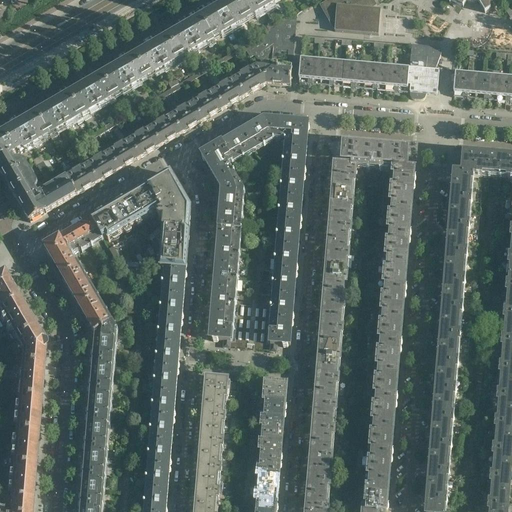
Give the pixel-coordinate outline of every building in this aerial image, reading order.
[(265,13),(257,0),(236,0),(237,1),(236,2),(247,21),(254,17),(255,19),(265,13)] [(281,1),(280,0),(257,0),(265,13),(275,7),(274,5),(281,1)] [(377,6),(373,0),(330,0),(320,6),(334,31),(335,30),(335,33),(370,36),(379,37),(381,14),(381,11),(371,10),(377,6)] [(447,0),(450,5),(450,4),(453,2),(457,4),(462,7),(462,8),(463,8),(466,2),(467,3),(469,3),(470,4),(472,4),(474,4),(475,3),(477,3),(478,2),(485,14),(490,11),(490,10),(490,0),(447,0)] [(247,21),(236,2),(235,2),(233,1),(230,3),(230,5),(219,11),(231,33),(241,27),(240,25),(247,21)] [(231,33),(219,11),(208,18),(206,17),(203,19),(203,20),(202,21),(213,41),(220,37),(222,39),(231,33)] [(247,51),(250,57),(254,55),(256,59),(263,70),(273,62),(281,63),(282,61),(293,61),(295,36),(296,23),(296,16),(291,19),(279,27),(274,29),(270,32),(258,39),(245,46),(244,47),(247,51)] [(213,41),(202,21),(201,22),(199,21),(196,23),(196,25),(186,31),(198,52),(208,46),(209,49),(216,45),(213,41)] [(198,52),(186,31),(175,37),(174,36),(170,38),(170,40),(169,40),(181,60),(187,56),(188,58),(198,52)] [(181,60),(169,40),(168,41),(167,40),(163,42),(163,44),(153,50),(165,71),(175,66),(174,63),(181,60)] [(429,88),(437,68),(427,67),(428,48),(413,47),(412,46),(412,47),(410,70),(408,88),(411,88),(410,95),(410,96),(410,97),(411,98),(411,99),(412,100),(413,100),(414,101),(415,102),(417,102),(418,102),(419,102),(420,102),(421,102),(422,101),(423,101),(424,100),(425,99),(428,92),(429,91),(430,91),(429,88)] [(437,66),(441,55),(441,54),(441,53),(441,52),(440,51),(440,50),(439,50),(439,49),(438,49),(437,49),(428,48),(427,67),(437,68),(437,66)] [(165,71),(153,50),(142,56),(141,55),(137,57),(137,59),(136,59),(148,79),(154,75),(155,77),(165,71)] [(148,79),(136,59),(135,60),(134,59),(130,61),(131,63),(120,69),(133,91),(142,85),(141,83),(148,79)] [(321,87),(323,63),(318,62),(301,61),(299,80),(299,85),(308,85),(318,86),(321,87)] [(342,88),(345,65),(334,64),(323,63),(321,87),(329,87),(334,88),(342,88)] [(364,90),(366,67),(361,66),(345,65),(342,88),(351,89),(361,90),(362,90),(364,90)] [(277,71),(263,70),(271,86),(291,88),(291,79),(292,68),(279,67),(279,68),(277,67),(277,71)] [(386,92),(388,68),(377,67),(366,67),(364,90),(373,91),(377,92),(381,92),(386,92)] [(408,88),(410,70),(388,68),(386,92),(394,93),(404,94),(408,94),(408,88)] [(133,91),(120,69),(109,75),(108,74),(105,76),(105,78),(103,79),(115,98),(121,94),(123,96),(133,91)] [(260,90),(266,86),(258,70),(251,73),(250,71),(246,73),(241,76),(243,78),(237,82),(246,98),(252,94),(252,95),(260,90)] [(260,70),(258,70),(266,86),(269,86),(271,86),(263,70),(260,70)] [(476,100),(478,76),(468,76),(456,75),(453,98),(462,99),(467,100),(476,100)] [(497,102),(499,78),(483,77),(478,76),(476,100),(479,101),(488,101),(497,102)] [(115,98),(103,79),(102,79),(101,78),(98,80),(98,82),(87,88),(100,110),(110,104),(108,102),(115,98)] [(511,103),(511,79),(510,79),(499,78),(497,102),(505,103),(510,103),(511,103)] [(246,98),(237,82),(231,85),(229,83),(225,85),(220,88),(222,91),(216,94),(225,110),(231,107),(239,102),(246,98)] [(100,110),(87,88),(76,94),(75,93),(72,95),(72,97),(71,98),(82,117),(89,113),(90,116),(100,110)] [(225,110),(216,94),(209,98),(208,95),(204,98),(199,100),(201,103),(194,106),(204,123),(210,119),(210,120),(218,115),(218,114),(225,110)] [(82,117),(71,98),(70,98),(68,97),(65,99),(65,101),(54,107),(67,129),(77,123),(76,121),(82,117)] [(204,123),(194,106),(188,110),(187,108),(183,110),(179,112),(180,115),(174,119),(183,135),(189,131),(189,132),(197,127),(197,126),(204,123)] [(67,129),(54,107),(44,114),(42,113),(39,115),(39,116),(38,116),(50,136),(56,133),(58,135),(67,129)] [(50,136),(38,116),(37,118),(35,117),(32,119),(32,120),(22,126),(35,148),(45,142),(43,140),(50,136)] [(162,122),(173,141),(176,139),(183,135),(174,119),(168,122),(166,120),(162,122)] [(273,133),(272,133),(273,123),(265,122),(265,121),(254,128),(264,145),(273,140),(273,138),(273,133)] [(163,147),(168,143),(173,141),(162,122),(158,125),(159,127),(153,131),(163,147)] [(292,136),(293,124),(273,123),(272,133),(273,133),(273,138),(283,139),(284,138),(288,135),(292,136)] [(307,140),(308,133),(308,128),(309,126),(305,125),(293,124),(292,136),(288,135),(284,138),(287,141),(289,139),(307,140)] [(35,148),(22,126),(11,133),(9,132),(4,135),(16,154),(16,153),(18,154),(23,152),(25,154),(35,148)] [(264,145),(254,128),(243,134),(253,151),(264,145)] [(141,135),(152,153),(155,151),(163,147),(153,131),(146,135),(144,133),(141,135)] [(253,151),(243,134),(233,140),(243,158),(253,151)] [(0,161),(5,159),(5,160),(13,155),(16,154),(4,135),(0,137),(0,161)] [(141,159),(147,156),(152,153),(141,135),(136,138),(138,140),(132,143),(141,159)] [(81,143),(78,138),(73,140),(69,143),(73,148),(76,145),(81,143)] [(306,153),(307,140),(289,139),(287,141),(288,143),(287,144),(286,151),(306,153)] [(243,158),(233,140),(222,146),(232,164),(243,158)] [(119,147),(130,166),(134,163),(141,159),(132,143),(124,148),(123,145),(119,147)] [(222,146),(221,147),(216,150),(202,158),(203,159),(206,164),(210,171),(224,162),(227,167),(232,164),(222,146)] [(354,147),(353,147),(347,147),(345,146),(344,149),(344,153),(344,158),(343,164),(352,165),(352,168),(356,168),(361,168),(362,159),(353,158),(354,147)] [(119,172),(126,168),(130,166),(119,147),(115,150),(117,152),(110,156),(119,172)] [(369,169),(371,149),(354,147),(353,158),(362,159),(361,168),(369,169)] [(381,170),(383,150),(371,149),(369,169),(381,170)] [(398,162),(399,151),(383,150),(381,170),(389,171),(390,161),(398,162)] [(305,165),(306,153),(286,151),(285,163),(305,165)] [(409,152),(406,151),(401,151),(399,151),(398,162),(390,161),(389,171),(394,171),(399,172),(399,168),(408,169),(409,158),(411,158),(411,155),(409,155),(409,152)] [(0,161),(0,171),(2,174),(4,178),(5,180),(26,168),(23,163),(18,161),(17,162),(13,155),(5,160),(5,159),(0,161)] [(98,160),(109,178),(113,176),(119,172),(110,156),(103,160),(102,157),(98,160)] [(477,157),(473,157),(468,156),(465,156),(464,159),(464,163),(463,174),(463,175),(463,176),(474,177),(478,178),(478,172),(476,172),(477,157)] [(489,169),(490,158),(477,157),(476,172),(478,172),(478,178),(482,178),(482,176),(490,177),(490,170),(489,169)] [(502,171),(503,159),(490,158),(489,169),(490,170),(490,177),(500,177),(501,170),(502,171)] [(511,160),(503,159),(502,171),(501,170),(500,177),(508,178),(508,180),(511,180),(511,160)] [(98,184),(105,180),(109,178),(98,160),(94,162),(95,164),(89,168),(98,184)] [(52,169),(48,162),(47,162),(44,164),(48,172),(52,169)] [(233,176),(227,167),(224,162),(210,171),(218,185),(233,176)] [(304,177),(304,176),(305,171),(305,165),(285,163),(284,175),(304,177)] [(48,172),(44,164),(40,166),(38,167),(44,177),(45,176),(44,175),(49,172),(48,172)] [(77,196),(84,193),(88,190),(77,172),(73,164),(68,167),(70,170),(64,173),(67,180),(68,180),(77,196)] [(356,175),(356,168),(352,168),(352,165),(343,164),(343,165),(343,167),(339,167),(335,166),(334,179),(353,180),(354,175),(356,175)] [(5,180),(10,189),(12,192),(13,194),(34,182),(26,168),(5,180)] [(77,172),(88,190),(92,188),(98,184),(89,168),(83,172),(81,169),(77,172)] [(414,185),(414,183),(415,178),(415,172),(410,172),(407,172),(408,171),(408,169),(399,168),(399,172),(394,171),(394,178),(396,178),(395,183),(414,185)] [(52,178),(49,172),(44,175),(45,176),(44,177),(46,181),(52,178)] [(303,189),(304,183),(304,178),(304,177),(284,175),(283,187),(303,189)] [(182,271),(186,271),(188,246),(191,211),(171,176),(149,189),(92,222),(95,227),(102,240),(103,242),(107,240),(109,243),(162,212),(163,214),(161,215),(160,216),(159,217),(159,218),(160,219),(160,220),(161,220),(164,220),(160,269),(182,271)] [(243,193),(233,176),(218,185),(223,193),(223,194),(243,196),(243,193)] [(455,176),(454,181),(454,187),(454,188),(471,189),(471,184),(473,184),(474,181),(474,177),(463,176),(459,176),(455,176)] [(352,194),(353,185),(355,185),(355,180),(353,180),(334,179),(334,181),(334,183),(334,185),(332,186),(332,190),(333,191),(333,192),(352,194)] [(77,196),(68,180),(67,180),(57,186),(54,187),(64,204),(77,196)] [(13,194),(15,196),(16,200),(22,209),(38,200),(37,197),(40,196),(37,191),(37,190),(38,190),(38,189),(38,188),(34,182),(13,194)] [(413,196),(413,192),(414,186),(414,185),(395,183),(395,189),(393,188),(391,205),(393,205),(393,211),(412,212),(413,196)] [(64,204),(54,187),(42,195),(51,211),(64,204)] [(302,201),(303,189),(283,187),(282,200),(302,201)] [(454,188),(454,189),(453,195),(453,202),(472,203),(472,199),(470,198),(471,189),(454,188)] [(353,212),(353,203),(351,202),(352,194),(333,192),(333,193),(332,194),(331,198),(333,199),(332,200),(332,204),(332,207),(331,217),(350,219),(351,211),(353,212)] [(242,208),(243,196),(223,194),(222,206),(242,208)] [(22,209),(27,217),(29,221),(31,224),(46,215),(50,212),(51,211),(42,195),(40,196),(37,197),(38,200),(22,209)] [(301,213),(302,201),(282,200),(281,212),(301,213)] [(469,217),(469,208),(471,208),(472,203),(453,202),(452,215),(469,217)] [(241,220),(242,208),(222,206),(221,218),(241,220)] [(410,239),(410,238),(410,233),(411,228),(412,212),(393,211),(392,216),(390,216),(389,232),(391,233),(391,238),(410,239)] [(300,226),(300,224),(301,219),(301,213),(281,212),(280,224),(300,226)] [(468,226),(469,217),(452,215),(451,229),(469,231),(470,226),(468,226)] [(351,231),(351,227),(349,226),(350,219),(331,217),(330,227),(330,231),(330,235),(330,236),(328,237),(328,240),(329,241),(329,243),(348,244),(353,245),(354,236),(356,236),(356,232),(351,231)] [(221,218),(220,224),(220,229),(220,231),(240,232),(241,220),(221,218)] [(102,240),(95,227),(92,222),(81,229),(93,248),(103,242),(102,240)] [(299,238),(300,232),(300,226),(280,224),(279,236),(299,238)] [(93,248),(81,229),(71,235),(81,252),(82,254),(93,248)] [(451,229),(450,236),(450,241),(449,243),(466,244),(467,235),(469,235),(469,231),(451,229)] [(220,231),(219,237),(219,242),(219,243),(239,244),(240,232),(220,231)] [(81,252),(71,235),(60,241),(64,249),(67,247),(72,255),(76,253),(79,253),(81,252)] [(298,250),(299,238),(279,236),(278,248),(298,250)] [(409,251),(409,246),(409,241),(410,239),(391,238),(390,243),(388,243),(387,260),(389,260),(388,265),(407,267),(409,251)] [(72,255),(67,247),(64,249),(60,241),(45,249),(53,262),(57,259),(58,262),(63,259),(66,263),(71,260),(69,257),(72,255)] [(219,243),(219,244),(218,249),(218,255),(238,257),(239,244),(219,243)] [(349,258),(349,253),(347,253),(348,244),(329,243),(329,244),(327,245),(327,248),(328,249),(328,250),(328,254),(328,258),(327,268),(346,270),(351,270),(351,262),(353,263),(354,258),(349,258)] [(449,243),(449,244),(449,249),(448,256),(467,258),(468,253),(466,253),(466,244),(449,243)] [(297,262),(298,250),(278,248),(277,260),(297,262)] [(237,269),(238,257),(218,255),(217,267),(237,269)] [(464,271),(465,262),(467,262),(467,258),(448,256),(447,270),(464,271)] [(80,270),(76,264),(73,264),(71,260),(66,263),(63,259),(58,262),(57,259),(53,262),(63,280),(80,270)] [(296,274),(296,273),(297,268),(297,262),(277,260),(276,273),(296,274)] [(405,294),(405,293),(406,287),(406,282),(407,267),(388,265),(388,271),(386,270),(385,277),(385,287),(387,287),(386,292),(405,294)] [(236,281),(237,269),(217,267),(216,279),(236,281)] [(346,286),(347,277),(345,277),(346,270),(327,268),(326,277),(326,281),(325,285),(325,286),(324,287),(324,291),(325,292),(325,293),(344,295),(344,286),(346,286)] [(88,285),(80,270),(63,280),(72,295),(88,285)] [(463,280),(464,271),(447,270),(446,284),(465,285),(465,280),(463,280)] [(134,279),(135,271),(125,271),(124,279),(134,279)] [(144,283),(145,271),(137,271),(136,283),(144,283)] [(184,299),(185,280),(186,275),(186,274),(182,273),(166,272),(164,297),(184,299)] [(4,277),(8,285),(10,284),(4,273),(2,273),(0,273),(0,275),(0,276),(1,276),(2,277),(3,277),(4,277)] [(295,286),(296,280),(296,275),(296,274),(276,273),(275,285),(295,286)] [(1,309),(17,300),(11,290),(10,287),(8,285),(4,277),(3,277),(1,276),(0,276),(0,275),(0,307),(1,309)] [(216,279),(215,285),(215,291),(215,292),(235,293),(236,281),(216,279)] [(446,284),(445,291),(445,296),(445,297),(462,299),(463,290),(465,290),(465,285),(446,284)] [(97,300),(88,285),(72,295),(81,310),(97,300)] [(294,298),(295,286),(275,285),(274,297),(294,298)] [(215,292),(215,293),(214,298),(214,304),(234,305),(235,293),(215,292)] [(404,306),(404,301),(405,295),(405,294),(386,292),(386,298),(384,298),(382,314),(384,315),(384,320),(403,321),(404,306)] [(344,313),(345,304),(343,304),(344,295),(325,293),(325,295),(323,296),(323,299),(324,300),(324,301),(324,305),(324,309),(323,319),(342,320),(342,313),(344,313)] [(182,323),(182,322),(182,317),(184,299),(164,297),(162,321),(182,323)] [(293,311),(294,298),(274,297),(273,309),(293,311)] [(445,297),(445,299),(444,304),(444,311),(463,313),(463,308),(461,308),(462,299),(445,297)] [(15,340),(34,329),(30,322),(25,314),(21,307),(17,300),(1,309),(0,309),(0,329),(1,329),(10,343),(15,340)] [(105,313),(97,300),(81,310),(88,323),(105,313)] [(233,318),(234,305),(214,304),(213,316),(233,318)] [(292,323),(292,322),(293,317),(293,311),(273,309),(272,321),(292,323)] [(460,326),(460,317),(462,317),(463,313),(444,311),(443,325),(460,326)] [(88,323),(96,335),(112,326),(105,313),(88,323)] [(232,330),(233,318),(213,316),(211,328),(232,330)] [(342,337),(343,328),(341,328),(342,320),(323,319),(322,324),(322,330),(321,335),(321,337),(320,338),(319,341),(321,343),(321,344),(340,345),(340,337),(342,337)] [(401,349),(401,347),(401,342),(401,338),(403,321),(384,320),(383,325),(381,325),(380,342),(382,342),(382,347),(401,349)] [(180,347),(181,329),(182,324),(182,323),(162,321),(160,346),(180,347)] [(291,335),(292,329),(292,324),(292,323),(272,321),(271,333),(291,335)] [(459,335),(460,326),(443,325),(442,338),(461,340),(461,335),(459,335)] [(114,350),(116,337),(116,332),(112,326),(96,335),(95,348),(114,350)] [(231,340),(232,330),(211,328),(210,341),(213,341),(213,343),(217,343),(218,342),(221,342),(224,342),(224,340),(231,340)] [(20,365),(43,367),(44,358),(44,350),(44,348),(44,347),(44,345),(43,344),(39,337),(34,329),(15,340),(21,352),(20,365)] [(511,330),(506,330),(505,339),(503,339),(502,343),(511,344),(511,330)] [(290,348),(291,335),(271,333),(271,343),(277,344),(277,346),(282,347),(283,348),(287,349),(288,347),(290,348)] [(442,338),(441,345),(441,350),(440,352),(457,353),(458,344),(460,344),(461,340),(442,338)] [(511,357),(511,344),(502,343),(502,348),(504,348),(503,357),(511,357)] [(340,363),(341,354),(339,354),(340,345),(321,344),(321,345),(319,346),(319,350),(320,351),(320,352),(320,355),(319,359),(319,369),(337,371),(338,363),(340,363)] [(178,372),(178,370),(178,365),(180,347),(160,346),(158,370),(178,372)] [(400,360),(400,355),(400,350),(401,349),(382,347),(381,352),(379,352),(378,369),(380,369),(379,374),(398,376),(400,360)] [(95,348),(94,356),(93,362),(93,363),(113,364),(114,350),(95,348)] [(440,352),(440,353),(440,359),(439,366),(458,367),(459,362),(457,362),(457,353),(440,352)] [(511,357),(503,357),(503,366),(501,366),(500,371),(511,371),(511,357)] [(93,363),(93,364),(93,370),(92,377),(112,379),(113,364),(93,363)] [(20,400),(40,401),(41,392),(41,384),(42,376),(43,367),(20,365),(19,384),(18,400),(20,400)] [(455,381),(456,372),(458,372),(458,367),(439,366),(438,379),(455,381)] [(338,387),(339,378),(337,378),(337,371),(319,369),(318,379),(318,383),(317,387),(317,388),(316,389),(315,392),(317,393),(316,395),(335,396),(336,387),(338,387)] [(176,396),(177,378),(178,373),(178,372),(158,370),(156,394),(176,396)] [(511,385),(511,371),(500,371),(500,375),(502,375),(501,384),(511,385)] [(396,403),(396,402),(397,397),(397,392),(398,376),(379,374),(379,380),(377,380),(376,396),(378,396),(377,402),(396,403)] [(92,377),(92,384),(91,390),(91,391),(111,393),(112,379),(92,377)] [(454,390),(455,381),(438,379),(437,393),(456,394),(456,390),(454,390)] [(227,394),(228,382),(222,382),(218,382),(215,381),(214,380),(211,380),(209,381),(207,381),(206,391),(206,395),(206,398),(206,400),(204,401),(204,404),(205,405),(205,407),(224,408),(225,399),(228,400),(229,395),(227,394)] [(511,399),(511,385),(501,384),(500,393),(498,393),(498,398),(511,399)] [(285,413),(285,412),(286,406),(286,401),(287,387),(285,387),(284,386),(281,385),(279,387),(273,386),(267,386),(266,386),(265,398),(264,398),(263,403),(267,403),(266,412),(285,413)] [(91,391),(91,392),(90,398),(90,406),(110,407),(111,393),(91,391)] [(437,393),(437,400),(436,405),(436,407),(453,408),(454,399),(456,399),(456,394),(437,393)] [(174,420),(174,419),(174,414),(176,396),(156,394),(154,419),(174,420)] [(336,414),(337,405),(335,405),(335,396),(316,395),(316,396),(315,397),(315,400),(316,401),(316,403),(316,406),(315,410),(314,420),(333,421),(334,414),(336,414)] [(511,412),(511,399),(498,398),(498,402),(500,403),(499,412),(511,412)] [(39,418),(40,402),(40,401),(20,400),(20,407),(17,406),(16,416),(39,418)] [(395,415),(396,410),(396,405),(396,403),(377,402),(377,407),(375,407),(373,424),(375,424),(375,429),(394,431),(395,415)] [(90,406),(89,413),(89,419),(89,420),(109,422),(110,407),(90,406)] [(225,426),(225,417),(223,417),(224,408),(205,407),(205,408),(204,409),(203,412),(205,413),(205,415),(204,418),(204,422),(203,432),(222,433),(223,426),(225,426)] [(436,407),(436,408),(435,413),(435,420),(454,422),(454,417),(452,417),(453,408),(436,407)] [(284,426),(284,420),(285,415),(285,413),(266,412),(259,411),(258,420),(263,420),(263,425),(263,429),(265,429),(264,437),(283,438),(284,426)] [(511,426),(511,412),(499,412),(498,421),(496,421),(496,425),(511,426)] [(37,435),(39,418),(16,416),(15,426),(18,426),(17,433),(37,435)] [(172,445),(173,426),(174,421),(174,420),(154,419),(152,443),(172,445)] [(89,420),(89,421),(88,427),(87,434),(107,436),(109,422),(89,420)] [(334,438),(335,429),(333,429),(333,421),(314,420),(314,430),(313,433),(313,437),(313,438),(311,439),(311,443),(312,444),(312,445),(331,447),(332,438),(334,438)] [(451,435),(451,426),(453,426),(454,422),(435,420),(434,434),(451,435)] [(511,440),(511,426),(496,425),(495,430),(497,430),(497,439),(511,440)] [(392,458),(392,457),(392,451),(393,446),(394,431),(375,429),(374,434),(372,434),(371,451),(373,451),(373,456),(392,458)] [(223,450),(223,441),(221,441),(222,433),(203,432),(202,442),(202,445),(202,449),(202,450),(200,451),(200,455),(201,456),(201,457),(220,459),(221,450),(223,450)] [(36,452),(37,435),(17,433),(13,433),(12,440),(14,441),(13,450),(36,452)] [(87,434),(87,442),(86,448),(86,449),(106,450),(107,436),(87,434)] [(450,444),(451,435),(434,434),(433,448),(452,449),(452,444),(450,444)] [(281,464),(281,462),(281,457),(282,450),(283,438),(264,437),(263,444),(261,444),(261,449),(261,453),(263,453),(262,462),(281,464)] [(511,453),(511,440),(497,439),(496,448),(494,448),(494,452),(511,453)] [(170,469),(170,468),(170,463),(172,445),(152,443),(150,467),(170,469)] [(332,465),(332,456),(331,456),(331,447),(312,445),(312,447),(311,447),(310,451),(312,452),(312,453),(311,457),(311,461),(310,471),(329,472),(330,465),(332,465)] [(433,448),(432,454),(432,460),(431,461),(448,463),(449,453),(451,454),(452,449),(433,448)] [(86,449),(86,450),(86,456),(85,463),(105,465),(106,450),(86,449)] [(35,469),(36,452),(13,450),(8,450),(7,460),(8,460),(8,467),(15,467),(35,469)] [(511,468),(511,466),(511,461),(511,459),(511,453),(494,452),(493,457),(495,457),(494,466),(511,468)] [(391,470),(391,465),(391,459),(392,458),(373,456),(372,462),(370,462),(369,478),(371,478),(370,484),(389,485),(391,470)] [(221,477),(221,468),(219,468),(220,459),(201,457),(201,458),(199,459),(199,463),(200,464),(200,465),(200,469),(200,473),(199,483),(218,484),(219,477),(221,477)] [(431,461),(431,462),(431,468),(430,475),(449,476),(450,472),(448,472),(448,463),(431,461)] [(280,476),(280,470),(281,465),(281,464),(262,462),(261,471),(259,471),(259,475),(258,480),(260,480),(260,487),(279,489),(280,476)] [(85,463),(84,470),(84,476),(84,477),(104,479),(105,465),(85,463)] [(510,481),(511,475),(511,469),(511,468),(494,466),(494,475),(492,475),(491,480),(510,481)] [(33,486),(35,469),(15,467),(14,474),(11,474),(11,481),(11,484),(33,486)] [(169,478),(169,475),(170,470),(170,469),(150,467),(148,491),(168,493),(169,478)] [(330,489),(331,480),(329,480),(329,472),(310,471),(309,480),(309,484),(309,488),(309,489),(307,490),(307,493),(308,495),(308,496),(327,497),(328,489),(330,489)] [(446,490),(447,481),(449,481),(449,476),(430,475),(429,488),(446,490)] [(84,477),(84,478),(83,484),(83,492),(103,493),(104,479),(84,477)] [(509,495),(510,485),(510,481),(491,480),(491,484),(493,485),(492,494),(509,495)] [(219,501),(219,492),(217,492),(218,484),(199,483),(198,492),(198,496),(198,500),(197,501),(196,502),(196,505),(197,507),(197,508),(216,509),(217,501),(219,501)] [(32,503),(33,486),(11,484),(10,494),(12,494),(12,501),(32,503)] [(387,511),(388,506),(388,501),(389,485),(370,484),(370,489),(368,489),(367,506),(367,509),(363,509),(363,511),(387,511)] [(276,511),(277,508),(278,502),(279,489),(260,487),(255,487),(254,499),(257,499),(256,504),(258,504),(257,511),(276,511)] [(445,499),(446,490),(429,488),(428,502),(447,504),(447,499),(445,499)] [(166,511),(168,493),(148,491),(146,511),(166,511)] [(83,492),(82,499),(82,505),(82,506),(102,508),(103,493),(83,492)] [(508,509),(509,495),(492,494),(491,503),(489,502),(489,507),(508,509)] [(329,511),(330,506),(326,506),(327,497),(308,496),(308,497),(307,498),(306,502),(308,503),(307,504),(307,508),(307,511),(306,511),(327,511),(328,511),(329,511)] [(30,511),(32,503),(12,501),(11,501),(11,502),(10,510),(11,511),(13,511),(12,511),(30,511)] [(428,502),(428,509),(427,511),(444,511),(445,508),(447,509),(447,504),(428,502)]
